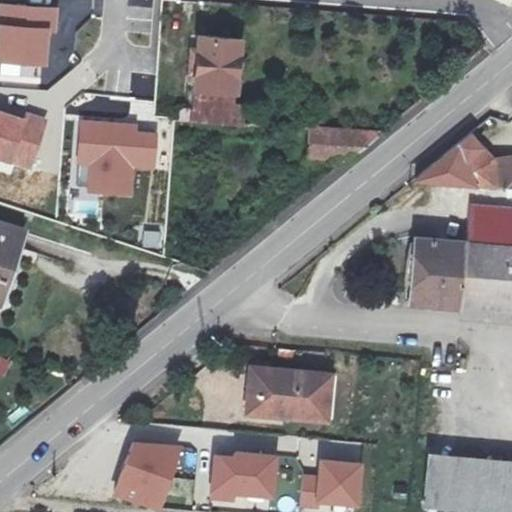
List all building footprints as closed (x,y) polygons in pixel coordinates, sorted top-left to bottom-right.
[(58,8),(0,2),(0,63),(47,68),(51,33),(57,33),(58,8)] [(191,123),(216,125),(242,127),(244,106),(234,105),(239,39),(198,36),(191,123)] [(0,160),(32,171),(48,119),(26,111),(24,119),(0,111),(0,160)] [(139,122),(80,119),(75,164),(89,166),(87,194),(131,198),(134,170),(156,171),(157,133),(138,131),(139,122)] [(306,159),(349,162),(382,135),(308,129),(308,133),(306,159)] [(412,180),(511,188),(511,157),(490,160),(468,133),(412,180)] [(469,243),(511,246),(511,210),(472,207),(469,243)] [(0,298),(22,232),(0,224),(0,298)] [(511,311),(511,246),(469,243),(417,238),(411,302),(511,311)] [(0,374),(3,375),(9,361),(0,357),(0,374)] [(250,412),(318,418),(322,374),(254,369),(250,412)] [(332,375),(322,374),(318,418),(328,419),(332,375)] [(181,449),(133,447),(113,493),(159,511),(181,449)] [(216,457),(212,499),(233,501),(234,495),(271,498),(275,457),(236,454),(236,458),(216,457)] [(511,511),(511,464),(431,457),(427,511),(445,511),(511,511)] [(322,462),(321,478),(304,476),(302,506),(320,508),(320,503),(359,506),(362,465),(322,462)] [(192,498),(194,481),(176,479),(174,497),(192,498)]
